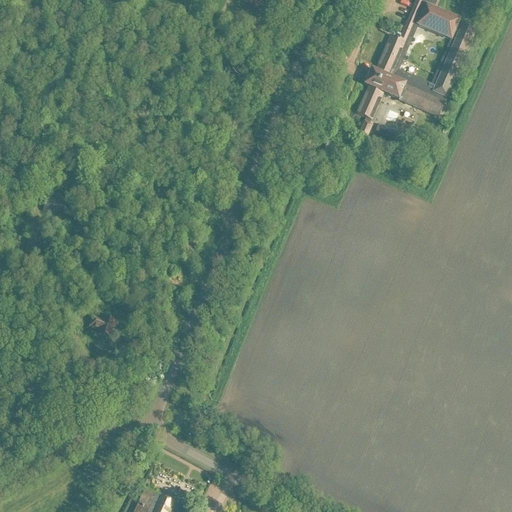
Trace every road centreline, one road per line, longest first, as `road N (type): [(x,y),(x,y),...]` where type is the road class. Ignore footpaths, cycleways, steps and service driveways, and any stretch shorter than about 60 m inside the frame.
road 1 (track): [(161,400),(210,407),(293,195),(302,190),(330,202),(350,167),(419,195),(433,191),(511,12)]
road 2 (tertiary): [(150,428),(328,0)]
road 3 (tertiary): [(298,511),(150,428)]
road 4 (unclassified): [(0,494),(114,427),(150,428)]
road 5 (track): [(393,0),(374,16),(345,67),(304,53)]
